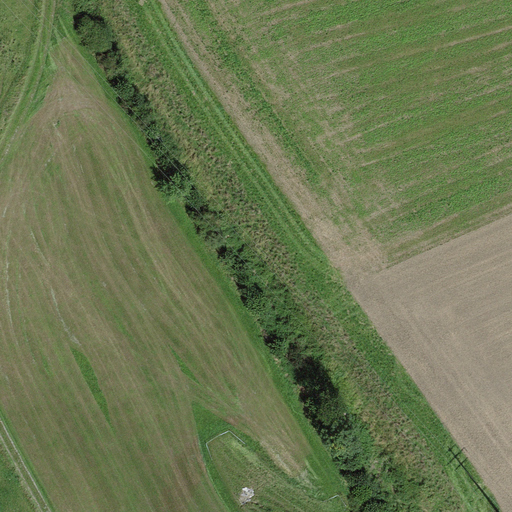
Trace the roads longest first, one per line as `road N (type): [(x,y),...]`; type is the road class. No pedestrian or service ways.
road 1 (track): [(0,164),(37,94),(53,0)]
road 2 (track): [(55,511),(0,400)]
